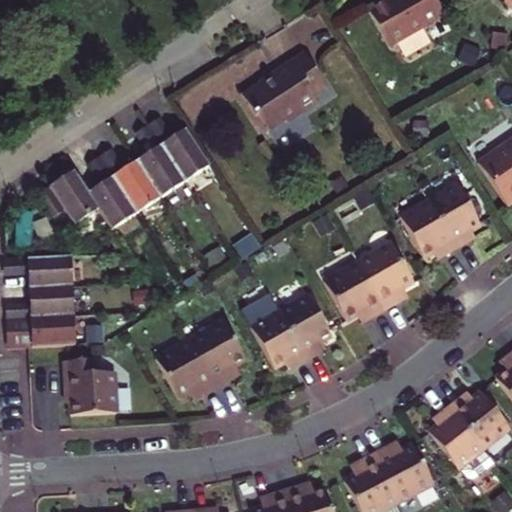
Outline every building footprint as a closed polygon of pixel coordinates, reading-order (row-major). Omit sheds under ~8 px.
[(387,0),(382,0),(366,9),(391,53),(446,22),(433,0),(388,0),(387,0)] [(321,50),(338,39),(317,6),(262,42),(277,65),(314,40),(321,50)] [(272,76),(242,94),(255,116),(258,114),(268,129),(285,119),(286,120),(319,101),(318,100),(313,92),(326,84),(304,50),(270,72),(272,76)] [(162,116),(148,125),(161,144),(174,136),(162,116)] [(137,132),(149,151),(161,144),(148,125),(137,132)] [(174,136),(161,144),(185,182),(210,166),(195,144),(185,128),(174,136)] [(511,139),(477,164),(506,207),(511,202),(511,139)] [(185,182),(161,144),(149,151),(136,160),(161,198),(185,182)] [(112,148),(99,156),(112,176),(124,168),(112,148)] [(88,163),(100,183),(112,176),(99,156),(88,163)] [(161,198),(136,160),(124,168),(112,176),(136,213),(161,198)] [(36,194),(46,210),(51,218),(66,209),(75,224),(99,209),(87,192),(73,170),(36,194)] [(136,213),(112,176),(100,183),(87,192),(99,209),(112,229),(136,213)] [(427,201),(454,249),(467,241),(464,235),(470,232),(479,227),(456,185),(427,201)] [(441,256),(454,249),(427,201),(398,218),(422,259),(431,254),(437,250),(441,256)] [(364,278),(383,311),(397,303),(393,295),(401,290),(413,284),(391,245),(357,264),(364,278)] [(29,273),(29,287),(74,285),(73,256),(28,257),(29,273)] [(29,273),(28,257),(3,259),(4,274),(29,273)] [(369,319),(383,311),(364,278),(357,264),(323,284),(345,323),(356,316),(365,311),(369,319)] [(30,302),(30,317),(76,315),(74,285),(29,287),(30,302)] [(406,298),(401,290),(393,295),(397,303),(406,298)] [(278,314),(305,361),(318,354),(315,348),(322,344),(331,339),(307,298),(278,314)] [(30,302),(5,304),(6,318),(30,317),(30,302)] [(361,324),(369,319),(365,311),(356,316),(361,324)] [(292,369),(305,361),(278,314),(250,330),(273,372),(282,366),(289,363),(292,369)] [(31,347),(77,345),(76,315),(30,317),(31,332),(31,347)] [(6,318),(7,334),(31,332),(30,317),(6,318)] [(197,354),(216,387),(230,379),(225,371),(234,366),(245,360),(223,321),(189,341),(197,354)] [(202,395),(216,387),(197,354),(189,341),(155,360),(177,399),(189,392),(197,387),(202,395)] [(322,344),(315,348),(318,354),(325,350),(322,344)] [(511,347),(504,354),(509,361),(501,367),(491,375),(511,402),(511,347)] [(509,361),(504,354),(496,360),(501,367),(509,361)] [(95,359),(65,361),(67,391),(70,390),(71,403),(72,415),(118,412),(116,372),(96,373),(95,359)] [(286,372),(292,369),(289,363),(282,366),(286,372)] [(239,374),(234,366),(225,371),(230,379),(239,374)] [(193,400),(202,395),(197,387),(189,392),(193,400)] [(477,390),(469,396),(463,401),(458,395),(447,405),(480,447),(506,427),(477,390)] [(464,391),(458,395),(463,401),(469,396),(464,391)] [(480,447),(447,405),(435,414),(439,419),(433,424),(425,430),(462,478),(469,479),(491,461),(480,447)] [(439,419),(435,414),(429,419),(433,424),(439,419)] [(394,439),(385,444),(389,452),(398,447),(394,439)] [(385,444),(371,451),(389,485),(396,499),(431,480),(410,441),(398,447),(389,452),(385,444)] [(389,485),(371,451),(357,459),(361,467),(352,471),(341,478),(358,511),(403,511),(396,499),(389,485)] [(361,467),(357,459),(348,464),(352,471),(361,467)] [(308,480),(298,483),(301,492),(310,489),(308,480)] [(298,483),(283,488),(290,511),(331,511),(323,485),(310,489),(301,492),(298,483)] [(290,511),(283,488),(268,493),(270,501),(261,504),(248,508),(249,511),(290,511)] [(270,501),(268,493),(258,496),(261,504),(270,501)]
